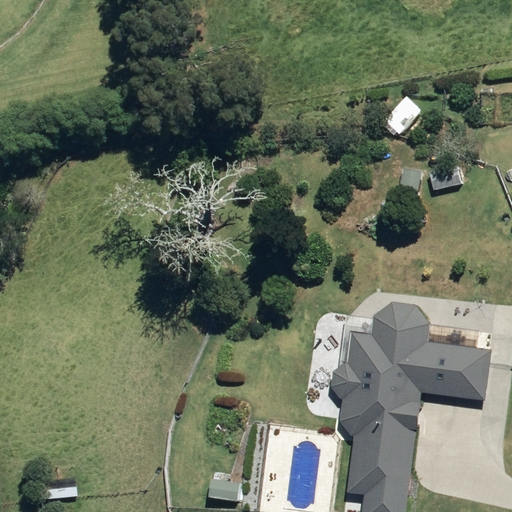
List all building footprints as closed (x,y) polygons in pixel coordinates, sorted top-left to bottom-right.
[(412,98),(389,122),(403,136),(427,112),(412,98)] [(434,173),(438,192),(466,186),(462,167),(434,173)] [(421,201),(426,173),(408,170),(403,198),(421,201)] [(366,511),(410,511),(421,431),(423,431),(427,402),(425,402),(426,393),(490,401),(497,350),(433,342),(435,323),(421,305),(396,301),(379,316),(376,334),(356,332),(352,362),(349,363),(338,372),(336,387),(347,400),(345,421),(359,438),(351,493),(368,495),(366,511)] [(81,475),(44,475),(43,511),(62,511),(62,498),(81,498),(81,475)] [(242,502),(244,483),(216,479),(214,498),(242,502)]
